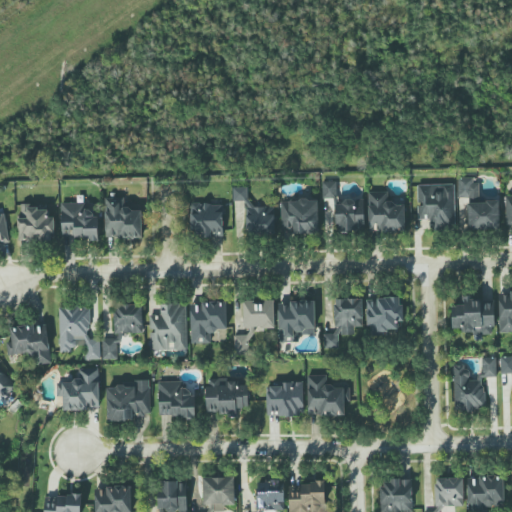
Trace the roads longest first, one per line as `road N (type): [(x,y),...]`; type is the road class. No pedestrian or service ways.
road 1 (residential): [(511,259),(31,275),(5,287)]
road 2 (residential): [(77,451),(511,439)]
road 3 (residential): [(425,263),(433,444)]
